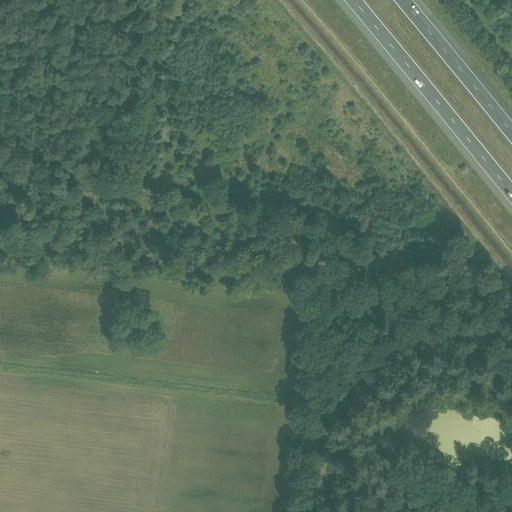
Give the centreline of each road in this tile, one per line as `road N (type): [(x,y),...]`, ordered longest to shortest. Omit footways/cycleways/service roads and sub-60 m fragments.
road 1 (track): [(219,286),(225,238),(199,192),(0,166)]
road 2 (motorway): [(353,0),(511,195)]
road 3 (motorway): [(511,134),(402,0)]
